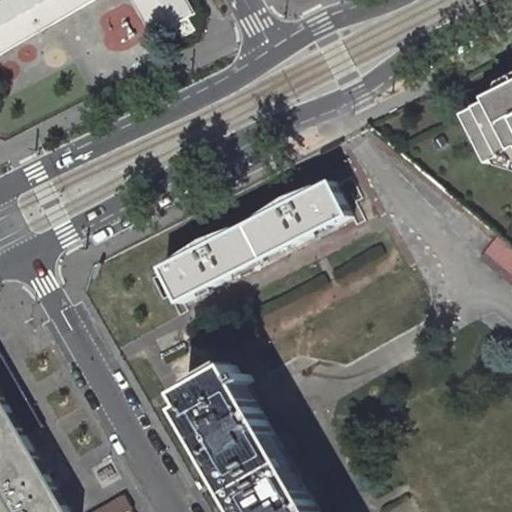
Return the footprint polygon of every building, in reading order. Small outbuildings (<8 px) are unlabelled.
[(0,0),(0,53),(89,0),(134,0),(155,35),(194,12),(187,0),(0,0)] [(505,157),(511,159),(511,90),(509,90),(506,90),(500,93),(503,101),(494,106),(492,101),(466,115),(492,164),(498,161),(505,157)] [(511,159),(505,157),(498,161),(501,166),(511,169),(511,159)] [(354,217),(336,181),(322,188),(322,187),(290,199),(262,217),(263,218),(251,225),(269,260),(354,217)] [(269,260),(251,225),(239,231),(238,229),(207,241),(179,260),(179,261),(166,268),(184,304),(269,260)] [(481,258),(511,284),(511,243),(508,240),(502,235),(481,258)] [(0,477),(20,511),(74,511),(10,402),(15,400),(19,396),(21,386),(0,349),(0,477)] [(245,377),(237,364),(186,394),(193,407),(188,410),(246,511),(322,511),(249,385),(255,381),(251,374),(245,377)] [(0,511),(20,511),(0,477),(0,511)] [(124,495),(95,511),(127,511),(132,509),(124,495)]
